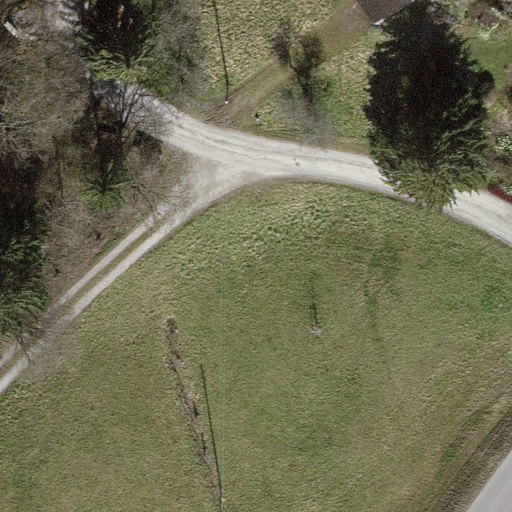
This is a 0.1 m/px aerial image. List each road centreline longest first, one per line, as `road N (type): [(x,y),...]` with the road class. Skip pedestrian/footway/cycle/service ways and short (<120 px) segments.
road 1 (track): [(511,226),(388,175),(248,150),(116,266),(0,389)]
road 2 (unknown): [(248,150),(124,96),(51,31),(40,0)]
